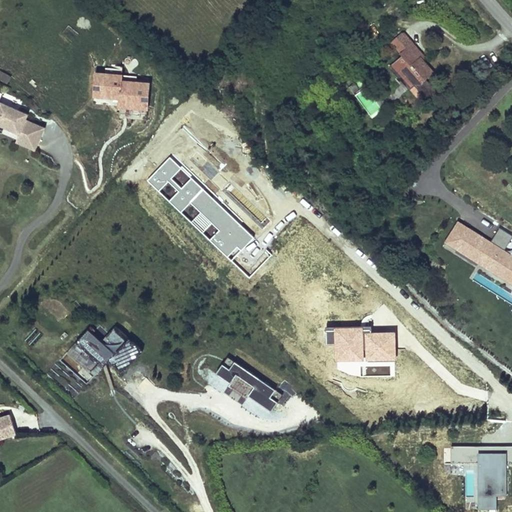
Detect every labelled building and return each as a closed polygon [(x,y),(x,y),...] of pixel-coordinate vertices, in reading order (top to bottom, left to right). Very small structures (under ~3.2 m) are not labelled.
[(68,25),(61,34),(72,42),(79,34),(68,25)] [(411,42),(399,29),(389,38),(401,51),(411,42)] [(423,67),(415,58),(418,56),(414,51),(417,49),(411,42),(401,51),(388,62),(408,84),(412,80),(415,83),(423,76),(419,71),(423,67)] [(430,69),(418,56),(415,58),(423,67),(419,71),(423,76),(430,69)] [(0,80),(7,84),(11,76),(0,69),(0,80)] [(95,73),(93,96),(120,99),(119,108),(148,111),(151,83),(122,80),(123,76),(95,73)] [(356,87),(349,79),(345,82),(352,90),(356,87)] [(0,101),(4,103),(5,100),(23,109),(27,99),(0,87),(0,101)] [(23,109),(5,100),(4,103),(0,101),(0,122),(9,127),(24,133),(20,142),(32,147),(34,141),(42,145),(50,126),(31,118),(33,113),(23,109)] [(0,122),(0,129),(7,132),(9,127),(0,122)] [(40,150),(42,145),(34,141),(32,147),(40,150)] [(511,253),(511,255),(504,250),(511,238),(511,234),(501,227),(491,242),(459,221),(445,243),(511,286),(511,253)] [(115,322),(101,339),(93,331),(96,328),(90,323),(68,349),(73,353),(81,345),(98,360),(104,364),(109,358),(123,371),(144,347),(115,322)] [(270,396),(275,388),(227,356),(215,374),(203,366),(197,375),(224,393),(229,385),(245,395),(270,413),(278,402),(270,396)] [(96,374),(104,364),(98,360),(90,369),(96,374)] [(276,389),(271,396),(279,401),(284,394),(276,389)] [(0,438),(18,433),(12,414),(0,417),(0,438)] [(449,465),(511,464),(511,444),(449,445),(449,465)] [(508,472),(478,472),(478,498),(508,498),(508,472)]
